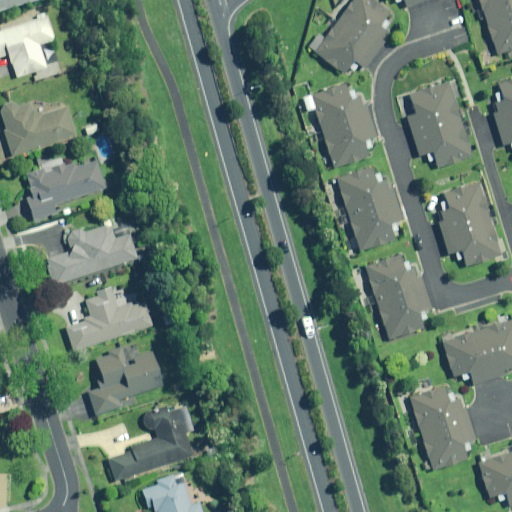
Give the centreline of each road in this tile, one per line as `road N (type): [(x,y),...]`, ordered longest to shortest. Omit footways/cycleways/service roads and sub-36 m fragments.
road 1 (secondary): [(330,511),(184,0)]
road 2 (secondary): [(221,25),(365,511)]
road 3 (residential): [(466,34),(392,64),(386,120),(441,299),(511,281)]
road 4 (residential): [(0,271),(65,473),(63,511)]
